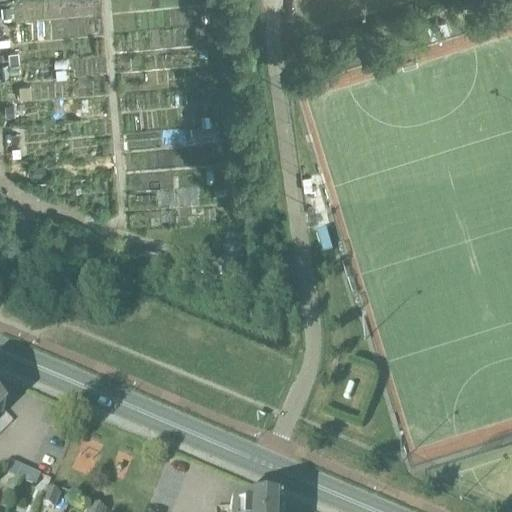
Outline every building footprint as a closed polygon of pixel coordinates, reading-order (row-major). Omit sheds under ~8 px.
[(431,38),(431,40),(450,34),(450,32),(447,25),(447,21),(427,27),(428,30),(431,38)] [(241,278),(243,236),(225,235),(223,277),(241,278)] [(24,483),(29,473),(28,472),(20,468),(15,479),(24,483)] [(34,488),(39,477),(29,473),(24,483),(34,488)] [(47,491),(40,505),(52,510),(59,496),(58,496),(47,491)]
